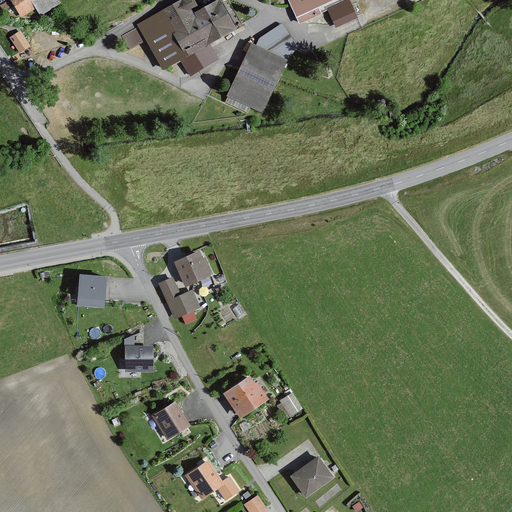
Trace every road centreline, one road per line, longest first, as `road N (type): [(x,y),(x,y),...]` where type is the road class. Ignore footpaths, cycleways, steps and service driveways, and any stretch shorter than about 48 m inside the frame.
road 1 (residential): [(128,240),(202,390),(281,511)]
road 2 (tertiary): [(128,240),(388,185)]
road 3 (residential): [(388,185),(398,207),(511,335)]
road 4 (tertiary): [(388,185),(511,139)]
road 5 (tertiary): [(0,262),(128,240)]
